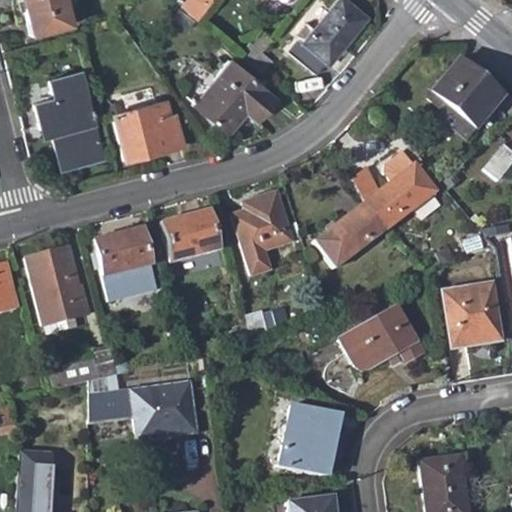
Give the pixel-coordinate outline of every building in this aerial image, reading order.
[(20,0),(29,34),(68,26),(65,11),(79,8),(76,0),(20,0)] [(185,0),(181,7),(200,18),(211,0),(185,0)] [(297,32),(301,35),(288,52),(312,71),(325,56),(329,59),(362,19),(340,0),(336,0),(315,25),(308,19),(297,32)] [(247,44),(238,57),(248,65),(258,53),(269,40),(262,34),(251,47),(247,44)] [(268,62),(258,53),(248,65),(258,74),(268,62)] [(190,105),(225,134),(242,114),(253,122),(272,99),(226,60),(190,105)] [(498,97),(453,60),(423,97),(440,111),(436,117),(464,140),(498,97)] [(46,128),(57,169),(100,159),(78,73),(46,81),(51,99),(31,104),(38,129),(46,128)] [(110,114),(122,160),(179,146),(172,114),(167,115),(163,101),(110,114)] [(499,147),(479,170),(494,182),(510,163),(511,163),(511,151),(509,155),(499,147)] [(365,199),(384,228),(431,191),(410,164),(399,151),(381,166),(380,172),(387,182),(365,199)] [(456,183),(449,174),(439,182),(446,190),(456,183)] [(227,217),(248,277),(266,271),(260,252),(288,242),(272,193),(255,198),(257,203),(239,209),(239,212),(227,217)] [(332,269),(384,228),(365,199),(310,242),(332,269)] [(158,225),(168,263),(212,252),(203,213),(158,225)] [(476,230),(482,237),(504,232),(504,225),(476,230)] [(136,230),(89,243),(105,304),(151,293),(136,230)] [(21,260),(39,327),(85,315),(79,294),(76,295),(64,249),(21,260)] [(0,312),(13,309),(1,265),(0,264),(0,312)] [(438,293),(447,350),(468,346),(468,341),(496,336),(487,285),(438,293)] [(391,307),(335,340),(348,364),(352,368),(357,370),(363,370),(383,360),(387,366),(397,361),(399,365),(418,354),(391,307)] [(258,315),(264,335),(279,329),(274,311),(258,315)] [(258,312),(241,317),(243,324),(247,340),(264,335),(258,315),(258,312)] [(230,328),(234,344),(247,340),(243,324),(230,328)] [(89,360),(39,373),(44,392),(84,382),(96,379),(112,374),(104,345),(87,350),(89,360)] [(98,394),(96,379),(84,382),(83,426),(129,420),(132,441),(191,433),(185,383),(98,394)] [(0,407),(0,423),(10,422),(6,406),(0,407)] [(286,407),(273,468),(320,477),(332,416),(286,407)] [(46,450),(16,449),(11,511),(46,511),(48,472),(45,470),(46,450)] [(414,463),(420,511),(461,511),(454,457),(414,463)] [(282,504),(282,511),(328,511),(327,498),(282,504)]
